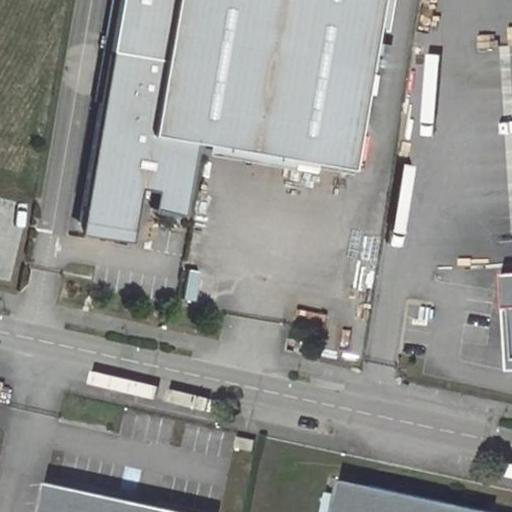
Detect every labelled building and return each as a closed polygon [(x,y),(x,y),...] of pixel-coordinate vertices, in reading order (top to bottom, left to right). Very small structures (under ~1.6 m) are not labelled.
[(115,0),(78,226),(129,236),(135,203),(150,205),(149,211),(180,217),(192,144),(346,169),(359,93),(372,95),(375,78),(363,77),(371,29),(384,32),(389,0),(115,0)] [(0,381),(0,401),(4,403),(9,383),(0,381)] [(254,440),(236,436),(234,447),(252,451),(254,440)] [(502,511),(339,477),(336,493),(326,491),(321,511),(502,511)] [(187,511),(50,482),(43,511),(187,511)]
